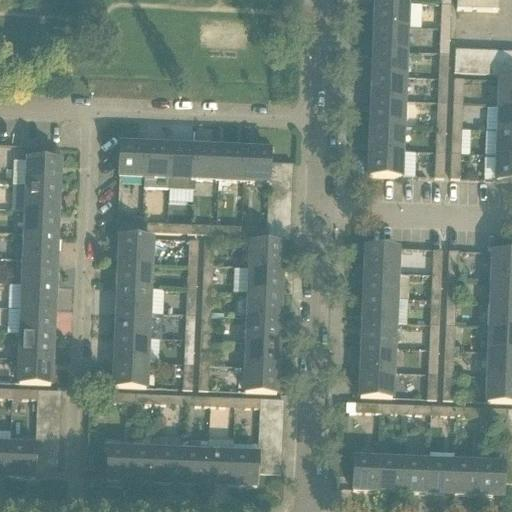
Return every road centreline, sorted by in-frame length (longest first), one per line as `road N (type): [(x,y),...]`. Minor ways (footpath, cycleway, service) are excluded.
road 1 (unclassified): [(88,120),(73,511)]
road 2 (unclassified): [(323,511),(325,226)]
road 3 (unclassified): [(325,123),(88,120)]
road 4 (unclassified): [(511,230),(325,226)]
road 5 (unclassified): [(325,123),(326,0)]
